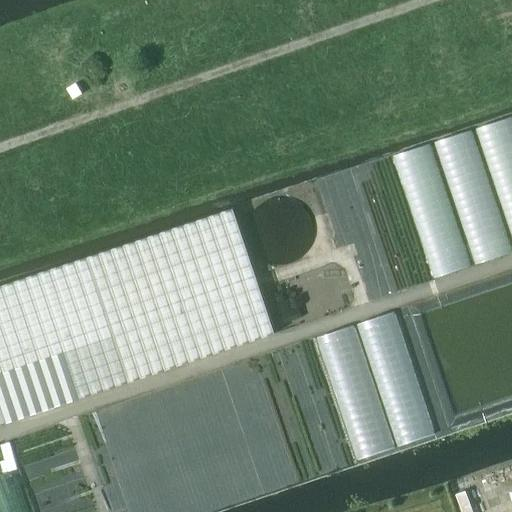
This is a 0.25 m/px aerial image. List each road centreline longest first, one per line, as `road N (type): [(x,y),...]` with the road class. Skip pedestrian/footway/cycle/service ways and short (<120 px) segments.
road 1 (track): [(511,260),(0,436)]
road 2 (track): [(0,144),(427,0)]
